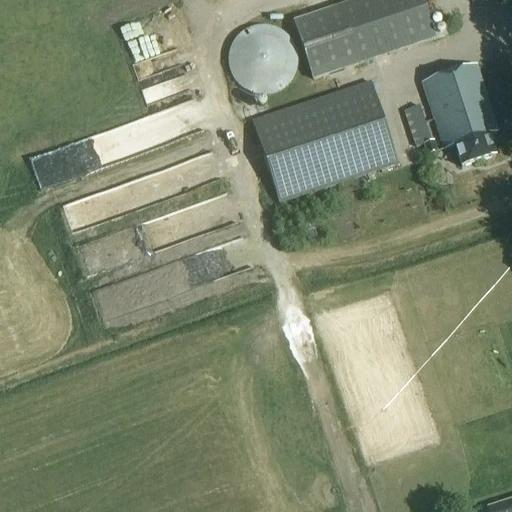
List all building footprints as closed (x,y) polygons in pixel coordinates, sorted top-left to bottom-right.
[(368,0),(294,24),(313,82),(435,42),(421,0),(368,0)] [(444,151),(453,148),(460,170),(496,159),(488,137),(498,133),(477,68),(423,85),(444,151)] [(251,123),(279,208),(398,169),(371,84),(251,123)] [(403,114),(415,150),(423,147),(426,158),(438,154),(434,143),(431,144),(420,108),(403,114)] [(90,142),(32,161),(42,192),(100,173),(90,142)] [(125,233),(81,246),(89,274),(110,268),(113,280),(121,278),(116,260),(132,256),(125,233)] [(511,511),(511,500),(487,508),(488,511),(511,511)]
